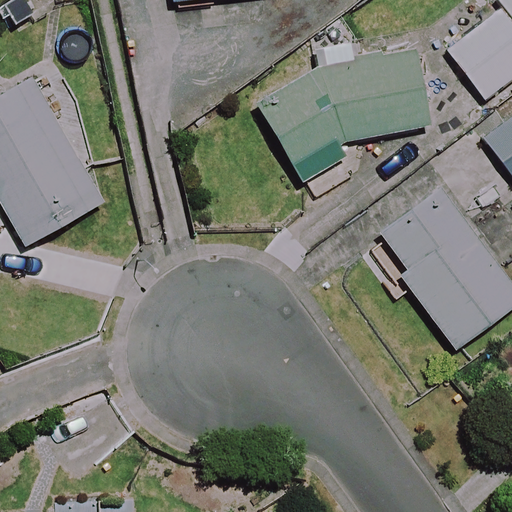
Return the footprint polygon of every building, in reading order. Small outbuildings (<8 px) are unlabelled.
[(511,0),(490,0),(499,11),(442,54),(479,103),(511,78),(511,0)] [(334,144),(417,130),(405,56),(313,71),(252,106),(298,186),(343,160),(334,144)] [(78,169),(24,77),(0,90),(0,212),(21,249),(113,196),(92,161),(78,169)] [(511,111),(432,168),(459,206),(496,180),(508,196),(511,193),(511,111)] [(402,277),(397,281),(450,352),(511,305),(511,295),(436,194),(374,240),(402,277)]
